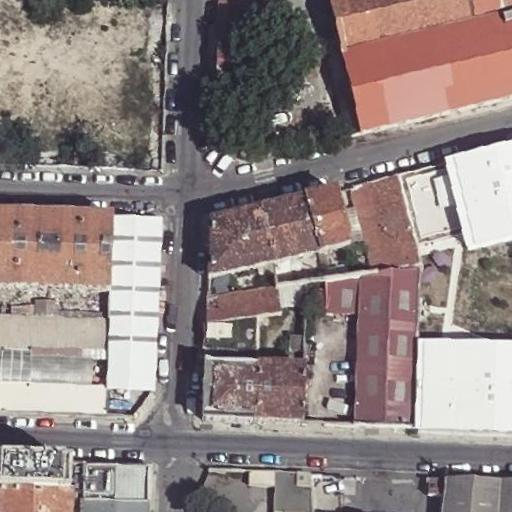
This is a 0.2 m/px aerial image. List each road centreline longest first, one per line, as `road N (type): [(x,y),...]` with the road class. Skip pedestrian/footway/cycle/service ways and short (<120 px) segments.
road 1 (residential): [(511,118),(184,198)]
road 2 (residential): [(179,450),(511,464)]
road 3 (residential): [(184,198),(179,450)]
road 4 (residential): [(192,0),(184,198)]
road 5 (residential): [(184,198),(0,190)]
road 6 (residential): [(0,441),(179,450)]
